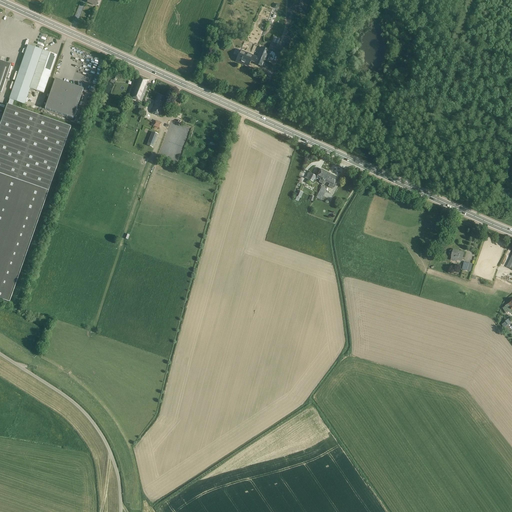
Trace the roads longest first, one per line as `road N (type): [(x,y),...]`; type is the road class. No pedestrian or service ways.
road 1 (secondary): [(511,232),(0,1)]
road 2 (unclassified): [(120,511),(114,463),(96,428),(73,402),(0,354)]
